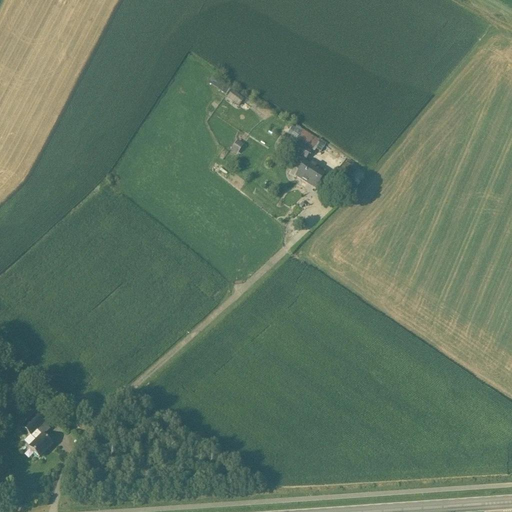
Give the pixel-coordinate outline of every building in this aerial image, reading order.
[(226,98),(238,108),(244,101),(233,90),(226,98)] [(293,125),(276,151),(282,155),(286,149),(305,161),(311,151),(312,152),(319,142),(293,125)] [(234,148),(241,150),(243,144),(237,142),(234,148)] [(315,190),(326,174),(305,161),(295,177),(315,190)] [(348,161),(333,179),(341,186),(357,167),(348,161)] [(27,381),(19,372),(3,388),(12,396),(27,381)] [(36,414),(22,428),(30,436),(23,442),(29,448),(39,458),(52,446),(43,437),(42,436),(37,431),(44,424),(44,423),(36,414)]
